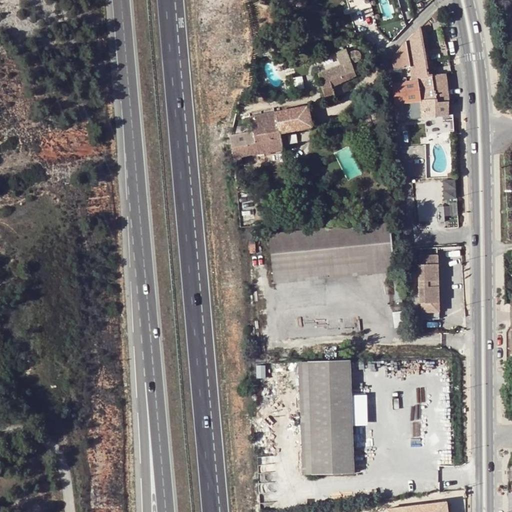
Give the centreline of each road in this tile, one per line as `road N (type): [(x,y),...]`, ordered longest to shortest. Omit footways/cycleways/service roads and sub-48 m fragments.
road 1 (motorway): [(120,0),(166,511)]
road 2 (motorway): [(213,511),(167,0)]
road 3 (secondary): [(456,0),(473,100),(479,511)]
road 4 (motorway): [(117,0),(146,511)]
road 5 (secondary): [(490,511),(485,135)]
road 6 (unknown): [(458,5),(325,123)]
road 7 (secondary): [(485,135),(469,0)]
road 8 (residential): [(70,511),(64,467),(52,448),(0,435)]
